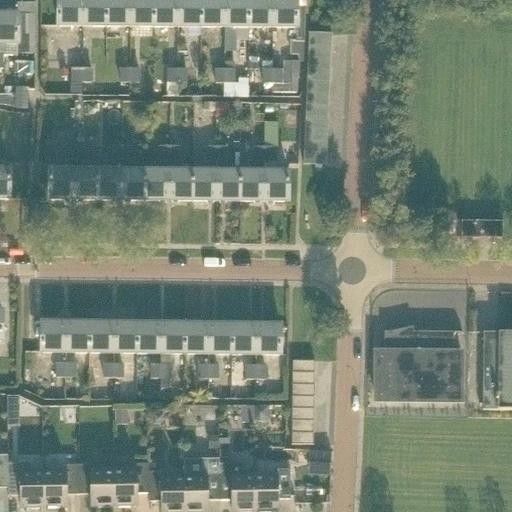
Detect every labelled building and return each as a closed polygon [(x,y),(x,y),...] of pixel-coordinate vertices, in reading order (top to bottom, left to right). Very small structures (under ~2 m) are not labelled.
[(82,28),(82,0),(58,0),(58,28),(82,28)] [(105,0),(82,0),(82,28),(106,28),(105,0)] [(129,28),(129,0),(105,0),(106,28),(129,28)] [(153,0),(129,0),(129,28),(153,28),(153,0)] [(177,28),(177,0),(153,0),(153,28),(177,28)] [(200,0),(177,0),(177,28),(201,28),(200,0)] [(224,29),(224,0),(200,0),(201,28),(224,29)] [(248,0),(224,0),(224,29),(248,29),(248,0)] [(272,29),(272,0),(248,0),(248,29),(272,29)] [(296,0),(274,0),(272,0),(272,29),(296,29),(296,9),(296,0)] [(292,41),(291,56),(300,56),(300,42),(303,42),(304,9),(296,9),(296,29),(296,42),(292,41)] [(0,55),(3,56),(3,45),(17,45),(17,16),(0,16),(0,55)] [(18,25),(18,50),(26,50),(26,29),(25,25),(18,25)] [(310,35),(309,46),(331,47),(332,36),(310,35)] [(309,46),(309,58),(331,59),(331,47),(309,46)] [(309,58),(308,70),(330,71),(331,59),(309,58)] [(25,63),(25,75),(34,75),(34,64),(25,63)] [(82,84),(82,69),(72,69),(71,84),(82,84)] [(92,70),(82,69),(82,84),(92,84),(92,70)] [(129,84),(129,70),(119,69),(119,84),(129,84)] [(140,70),(129,70),(129,84),(139,84),(140,70)] [(177,84),(177,70),(166,70),(166,84),(177,84)] [(188,70),(177,70),(177,84),(188,84),(188,70)] [(224,84),(224,70),(214,70),(214,84),(224,84)] [(235,70),(224,70),(224,84),(225,84),(234,85),(235,70)] [(249,70),(249,85),(258,85),(258,71),(249,70)] [(272,85),(272,71),(261,70),(261,85),(272,85)] [(308,70),(307,82),(330,83),(330,71),(308,70)] [(282,71),(272,71),(272,85),(282,85),(282,71)] [(283,75),(283,94),(297,94),(297,75),(283,75)] [(248,98),(247,81),(240,81),(239,85),(234,85),(225,84),(225,98),(248,98)] [(307,82),(307,94),(329,95),(330,83),(307,82)] [(16,90),(16,96),(16,108),(16,110),(26,111),(27,90),(16,90)] [(307,94),(306,105),(329,106),(329,95),(307,94)] [(0,107),(16,108),(16,96),(0,95),(0,107)] [(216,103),(216,116),(227,116),(227,103),(216,103)] [(204,104),(203,112),(215,113),(215,104),(204,104)] [(306,105),(306,117),(328,118),(329,106),(306,105)] [(306,117),(305,129),(328,130),(328,118),(306,117)] [(305,129),(305,141),(327,142),(328,130),(305,129)] [(207,140),(207,148),(206,148),(206,162),(216,162),(216,148),(216,140),(207,140)] [(305,141),(304,153),(327,154),(327,142),(305,141)] [(63,161),(74,161),(74,147),(64,147),(63,161)] [(74,147),(74,161),(84,161),(84,147),(74,147)] [(110,161),(122,161),(122,147),(110,147),(110,161)] [(122,147),(122,161),(131,161),(131,147),(122,147)] [(158,162),(169,162),(169,147),(158,147),(158,162)] [(169,147),(169,162),(179,162),(179,148),(169,147)] [(216,148),(216,162),(227,162),(227,148),(216,148)] [(253,162),(264,162),(264,148),(253,148),(253,162)] [(264,148),(264,162),(274,162),(274,148),(264,148)] [(327,154),(304,153),(304,164),(326,165),(327,154)] [(193,173),(180,173),(180,162),(169,162),(169,173),(169,202),(192,202),(193,173)] [(0,170),(0,199),(9,199),(9,171),(0,170)] [(50,201),(74,201),(74,172),(50,172),(50,201)] [(74,172),(74,201),(98,201),(98,172),(74,172)] [(98,201),(121,201),(121,172),(98,172),(98,201)] [(121,172),(121,201),(145,201),(145,172),(121,172)] [(145,201),(169,202),(169,173),(145,172),(145,201)] [(192,202),(216,202),(216,173),(193,173),(192,202)] [(216,173),(216,202),(240,202),(240,173),(216,173)] [(240,202),(263,202),(264,173),(240,173),(240,202)] [(264,173),(263,202),(287,202),(287,173),(264,173)] [(502,223),(462,222),(452,222),(452,237),(501,239),(502,223)] [(42,353),(55,354),(55,365),(65,365),(66,354),(66,325),(42,324),(42,353)] [(66,325),(66,354),(89,354),(90,325),(66,325)] [(90,325),(89,354),(113,354),(113,325),(90,325)] [(113,325),(113,354),(137,355),(137,325),(113,325)] [(137,325),(137,355),(160,355),(161,326),(137,325)] [(161,326),(160,355),(184,355),(185,326),(161,326)] [(185,326),(184,355),(208,355),(208,326),(185,326)] [(208,326),(208,355),(232,356),(232,327),(208,326)] [(232,327),(232,356),(255,356),(256,327),(232,327)] [(256,327),(255,356),(279,356),(279,327),(256,327)] [(465,333),(383,333),(383,354),(375,354),(375,402),(461,403),(461,354),(453,354),(453,334),(465,334),(465,333)] [(511,334),(483,334),(483,395),(483,411),(511,411),(511,334)] [(292,374),(314,374),(314,362),(292,362),(292,374)] [(55,379),(65,379),(65,365),(55,365),(55,379)] [(65,365),(65,379),(76,379),(76,365),(65,365)] [(102,380),(113,380),(113,365),(102,365),(102,380)] [(113,365),(113,380),(123,380),(123,365),(113,365)] [(150,380),(160,380),(160,366),(150,366),(150,380)] [(160,366),(160,380),(171,380),(171,366),(160,366)] [(197,380),(208,380),(208,367),(197,366),(197,380)] [(208,367),(208,380),(218,380),(219,367),(208,367)] [(245,381),(255,381),(255,367),(245,367),(245,381)] [(255,367),(255,381),(265,381),(265,367),(255,367)] [(292,374),(292,386),(314,386),(314,374),(292,374)] [(65,379),(55,379),(55,401),(65,401),(65,379)] [(292,398),(314,398),(314,386),(292,386),(292,398)] [(291,410),(314,410),(314,398),(292,398),(291,410)] [(241,408),(242,424),(254,424),(254,408),(241,408)] [(254,408),(254,424),(269,424),(269,408),(254,408)] [(291,422),(314,422),(314,410),(291,410),(291,422)] [(115,413),(115,427),(128,426),(128,413),(115,413)] [(291,434),(314,434),(314,422),(291,422),(291,434)] [(314,434),(291,434),(291,446),(313,446),(314,434)] [(208,450),(218,450),(218,437),(208,437),(208,450)] [(219,439),(219,447),(229,447),(229,439),(219,439)] [(229,447),(219,447),(219,460),(229,460),(229,447)] [(20,498),(20,510),(44,509),(44,472),(29,473),(29,464),(8,465),(8,457),(0,456),(0,489),(8,490),(8,498),(20,498)] [(332,458),(311,457),(310,479),(330,480),(332,458)] [(184,511),(206,511),(207,502),(219,502),(218,466),(218,460),(183,461),(184,478),(183,478),(184,511)] [(149,495),(148,470),(148,466),(135,466),(135,471),(114,471),(115,508),(136,508),(136,496),(148,495),(149,495)] [(231,502),(231,511),(254,511),(254,477),(241,477),(240,466),(218,466),(219,502),(231,502)] [(44,509),(66,509),(66,497),(79,497),(79,467),(64,467),(64,472),(44,472),(44,509)] [(90,496),(91,509),(115,508),(114,471),(90,472),(89,467),(79,467),(79,497),(90,496)] [(161,503),(160,511),(184,511),(183,478),(160,478),(160,470),(148,470),(149,495),(148,495),(148,503),(161,503)] [(254,511),(277,511),(277,501),(289,501),(289,471),(276,472),(276,477),(254,477),(254,511)]
